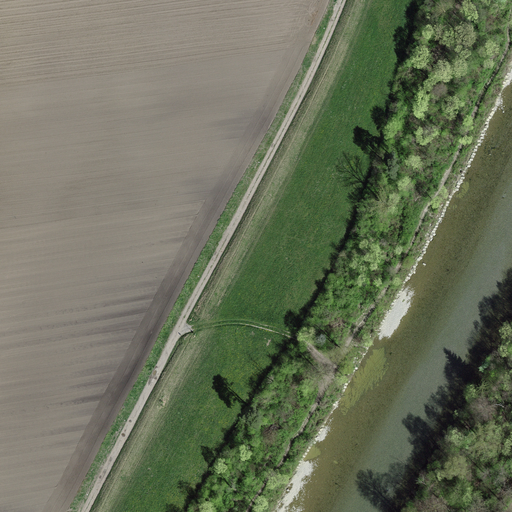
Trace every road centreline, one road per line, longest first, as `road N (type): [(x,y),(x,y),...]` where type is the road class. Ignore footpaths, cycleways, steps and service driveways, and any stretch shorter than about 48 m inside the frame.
road 1 (track): [(85,511),(343,0)]
road 2 (track): [(332,365),(267,327),(176,331)]
